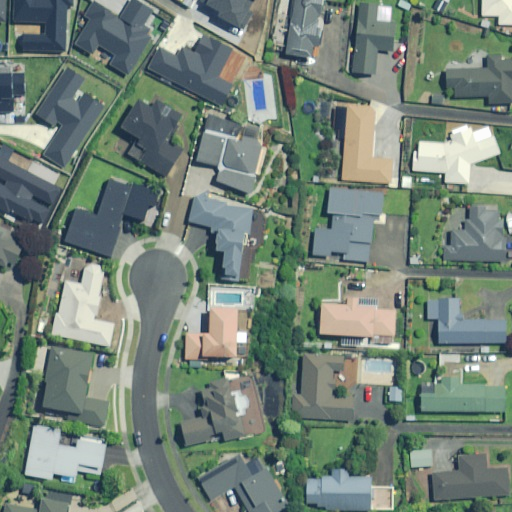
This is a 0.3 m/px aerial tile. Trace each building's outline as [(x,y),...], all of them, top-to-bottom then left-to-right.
[(74,6),(74,0),(15,0),(15,21),(47,22),(47,35),(25,34),(24,50),(66,52),(68,5),(74,6)] [(132,0),(122,17),(95,1),(86,16),(91,19),(76,44),(94,54),(100,44),(117,55),(111,65),(130,76),(153,38),(148,34),(151,29),(145,26),(155,11),(136,0),(132,0)] [(202,0),(202,1),(223,12),(220,17),(245,30),(261,0),(202,0)] [(323,0),(294,0),(287,55),(312,59),(314,48),(320,49),(322,30),(319,30),(323,0)] [(450,0),(438,0),(433,9),(442,14),(450,0)] [(511,0),(483,0),(483,16),(500,16),(500,24),(511,24),(511,0)] [(378,4),(360,2),(353,71),(375,73),(377,49),(393,50),(396,22),(377,20),(378,4)] [(161,47),(150,68),(224,107),(235,86),(219,78),(234,50),(205,35),(195,54),(183,47),(178,57),(161,47)] [(511,59),(488,59),(488,70),(446,70),(447,88),(455,88),(455,98),(489,97),(489,104),(511,104),(511,59)] [(44,155),(65,168),(106,107),(86,94),(79,104),(73,99),(86,80),(68,68),(37,115),(55,126),(58,121),(64,125),(44,155)] [(26,74),(0,74),(0,112),(14,112),(14,95),(27,94),(26,74)] [(130,156),(141,163),(167,178),(183,151),(168,142),(183,117),(158,102),(153,110),(140,102),(123,129),(140,139),(130,156)] [(376,108),(347,106),(341,179),(391,184),(393,160),(372,158),(376,108)] [(262,146),(256,138),(243,134),(242,141),(236,138),(241,124),(209,113),(204,131),(197,159),(219,165),(220,171),(217,180),(250,192),(255,175),(262,146)] [(477,142),(472,129),(452,135),(451,144),(420,142),(419,152),(414,152),(413,171),(446,173),(446,183),(469,184),(471,165),(500,154),(494,136),(477,142)] [(0,149),(0,176),(8,180),(5,185),(0,182),(0,207),(8,212),(10,209),(31,220),(32,217),(42,222),(60,187),(8,160),(13,149),(3,144),(0,149)] [(413,177),(402,176),(401,188),(412,189),(413,177)] [(123,213),(144,220),(149,204),(154,205),(159,192),(131,182),(129,186),(109,179),(97,215),(76,208),(65,241),(111,256),(121,227),(118,226),(123,213)] [(384,193),(330,188),(328,214),(333,214),(332,231),(315,230),(313,256),(331,257),(332,252),(345,253),(345,260),(370,262),(373,221),(381,221),(384,193)] [(222,279),(238,281),(244,232),(250,233),(253,209),(227,205),(227,202),(209,198),(210,190),(207,190),(195,195),(190,220),(213,226),(212,231),(219,232),(217,249),(225,250),(222,279)] [(486,208),(469,207),(468,232),(451,231),(451,246),(445,245),(445,260),(504,262),(506,229),(498,229),(499,212),(486,212),(486,208)] [(0,266),(7,270),(10,263),(15,265),(23,247),(20,246),(25,234),(11,228),(10,230),(0,225),(0,266)] [(105,268),(86,264),(82,285),(66,282),(60,314),(57,313),(53,335),(110,347),(115,325),(95,321),(105,268)] [(350,299),(350,306),(322,305),(321,335),(374,337),(374,335),(395,336),(396,311),(377,310),(377,300),(350,299)] [(460,320),(460,300),(428,300),(428,319),(439,319),(439,344),(507,344),(507,320),(460,320)] [(239,310),(211,309),(210,335),(187,334),(186,360),(206,360),(206,357),(238,358),(239,310)] [(94,356),(53,348),(47,377),(41,408),(71,413),(69,422),(105,429),(110,403),(86,398),(94,356)] [(344,357),(303,356),(301,394),(294,394),(293,418),(353,421),(354,398),(332,397),(333,372),(343,373),(344,357)] [(179,422),(186,448),(212,442),(210,436),(223,433),(225,441),(266,432),(253,374),(229,380),(228,377),(210,382),(211,388),(201,391),(205,405),(200,406),(203,417),(179,422)] [(460,378),(443,378),(443,385),(422,384),(422,411),(506,413),(507,387),(460,386),(460,378)] [(61,431),(36,426),(35,433),(30,432),(22,474),(53,480),(54,474),(77,478),(78,471),(101,475),(108,442),(80,437),(78,449),(58,445),(61,431)] [(433,466),(432,450),(411,452),(412,468),(433,466)] [(251,476),(240,456),(200,479),(212,501),(236,488),(249,511),(281,511),(289,508),(266,468),(251,476)] [(486,470),(485,456),(461,458),(462,471),(434,473),(436,501),(510,495),(508,469),(486,470)] [(350,470),(333,470),(332,479),(307,478),(307,505),(319,505),(318,510),(371,511),(371,478),(350,478),(350,470)] [(67,511),(71,496),(44,491),(41,511),(8,504),(6,511),(67,511)]
